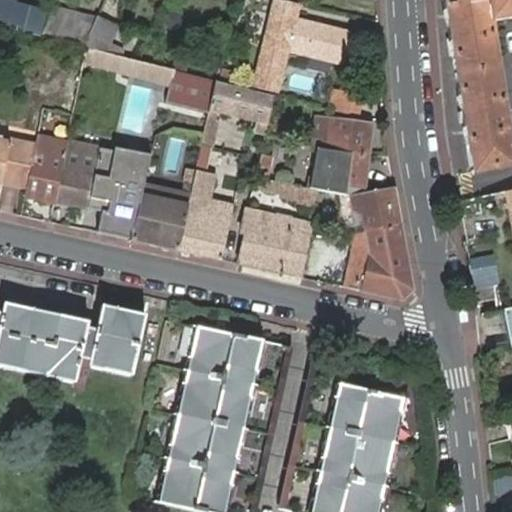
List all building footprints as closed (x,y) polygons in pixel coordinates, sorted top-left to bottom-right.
[(297,6),(276,0),(268,28),(260,59),(254,86),(275,91),(288,47),(337,59),(345,30),(295,17),(297,6)] [(511,0),(443,0),(472,174),(510,167),(488,25),(511,21),(511,0)] [(102,18),(56,7),(43,38),(89,49),(102,18)] [(17,13),(12,30),(37,37),(41,18),(17,13)] [(121,23),(102,18),(89,49),(108,54),(121,23)] [(121,23),(108,54),(112,56),(125,24),(121,23)] [(209,110),(215,81),(89,49),(84,66),(170,90),(169,103),(208,113),(209,110)] [(218,82),(215,81),(209,110),(266,124),(273,96),(218,82)] [(335,91),(330,110),(358,117),(363,98),(335,91)] [(218,119),(207,117),(201,143),(212,145),(218,119)] [(332,120),(328,149),(370,156),(374,126),(332,120)] [(66,157),(69,140),(39,134),(37,144),(43,145),(42,152),(66,157)] [(163,175),(181,178),(187,139),(170,136),(163,175)] [(36,147),(0,139),(0,193),(2,193),(2,186),(27,191),(36,147)] [(69,140),(66,157),(55,206),(103,216),(118,152),(70,140),(69,140)] [(37,144),(36,147),(27,191),(25,199),(55,206),(66,157),(42,152),(43,145),(37,144)] [(370,156),(328,149),(324,183),(366,188),(370,156)] [(99,235),(178,252),(190,200),(144,189),(151,160),(118,152),(103,216),(99,235)] [(209,166),(197,163),(193,183),(204,185),(209,166)] [(267,172),(265,180),(283,184),(284,175),(267,172)] [(265,180),(254,178),(251,194),(297,203),(298,192),(299,187),(283,184),(265,180)] [(203,190),(192,188),(190,200),(178,252),(221,261),(232,209),(202,201),(203,190)] [(396,190),(350,199),(354,213),(361,216),(363,233),(402,227),(396,190)] [(298,192),(297,203),(307,205),(309,194),(298,192)] [(482,217),(478,200),(458,204),(462,221),(482,217)] [(292,222),(247,212),(241,235),(245,237),(237,265),(300,279),(311,230),(307,229),(292,226),(292,222)] [(363,233),(354,235),(357,246),(365,246),(367,258),(360,292),(401,301),(413,291),(402,227),(363,233)] [(500,311),(500,309),(495,285),(490,286),(495,312),(500,311)] [(139,314),(98,305),(95,323),(0,302),(0,366),(79,384),(84,364),(125,373),(139,314)] [(510,350),(511,349),(511,307),(503,309),(510,350)] [(249,511),(286,347),(194,326),(158,501),(208,511),(249,511)] [(343,373),(317,368),(286,511),(288,511),(380,511),(404,400),(341,387),(343,373)] [(511,421),(500,424),(504,444),(511,465),(511,421)]
